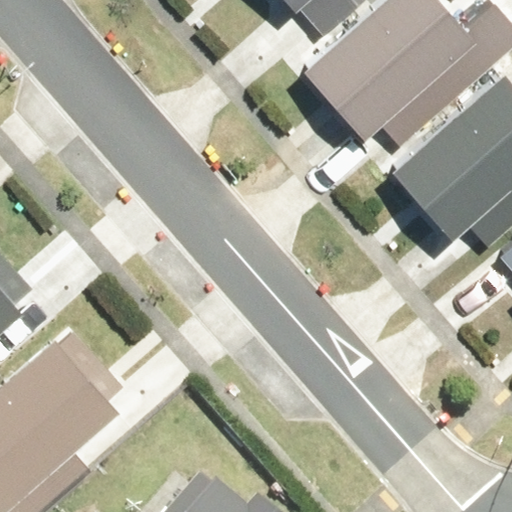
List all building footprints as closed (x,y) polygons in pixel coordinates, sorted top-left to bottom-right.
[(304,0),(334,30),(363,0),(304,0)] [(500,0),(481,15),(469,0),(389,0),(317,59),(389,148),(511,46),(511,11),(502,0),(500,0)] [(501,246),(511,234),(511,63),(404,170),(465,233),(477,222),(501,246)] [(0,244),(0,373),(3,371),(0,366),(0,344),(33,315),(25,306),(41,292),(0,244)] [(77,325),(0,390),(0,507),(4,511),(38,511),(97,462),(87,451),(136,409),(120,391),(128,384),(77,325)] [(204,483),(178,511),(280,511),(270,503),(262,511),(259,511),(232,486),(222,498),(204,483)]
